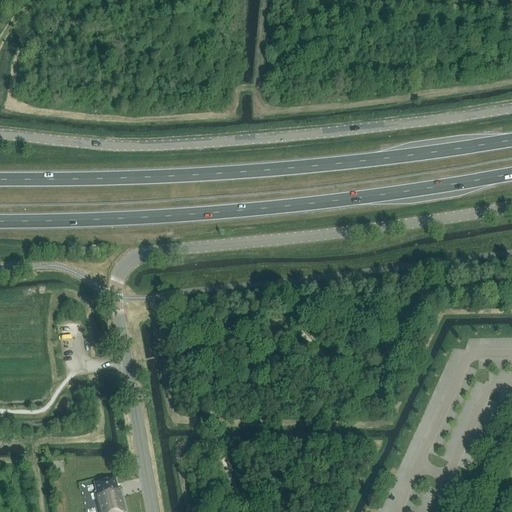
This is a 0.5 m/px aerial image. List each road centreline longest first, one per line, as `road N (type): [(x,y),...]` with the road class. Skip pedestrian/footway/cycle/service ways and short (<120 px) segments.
road 1 (tertiary): [(152,511),(116,297),(130,261),(511,207)]
road 2 (trunk): [(0,221),(297,205),(511,175)]
road 3 (tertiary): [(0,133),(127,146),(511,110)]
road 4 (trunk): [(511,141),(291,169),(0,179)]
